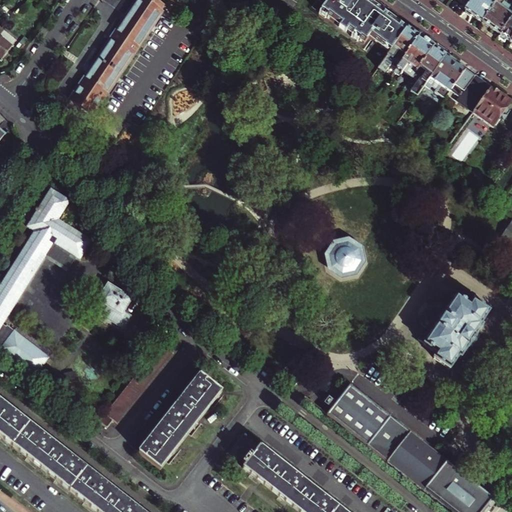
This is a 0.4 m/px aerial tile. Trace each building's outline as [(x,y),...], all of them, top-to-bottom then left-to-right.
[(136,0),(69,99),(92,115),(161,11),(158,9),(161,5),(154,0),(148,0),(147,2),(144,0),(136,0)] [(388,53),(405,28),(365,0),(327,0),(325,3),(320,0),(314,0),(310,6),(363,44),(368,38),(388,53)] [(480,21),(495,0),(469,0),(466,4),(464,8),(463,8),(480,21)] [(495,0),(480,21),(498,33),(511,13),(511,12),(500,4),(502,0),(495,0)] [(508,41),(511,35),(511,13),(498,33),(499,34),(497,36),(504,41),(506,39),(508,41)] [(0,32),(0,58),(0,59),(16,38),(4,28),(0,32)] [(418,38),(405,28),(388,53),(377,68),(383,73),(391,63),(397,67),(418,38)] [(418,38),(397,67),(393,72),(398,76),(401,72),(410,78),(411,77),(432,47),(418,38)] [(444,56),(432,47),(411,77),(417,81),(409,92),(415,96),(425,83),(444,56)] [(444,56),(425,83),(435,90),(435,95),(439,97),(445,96),(446,94),(453,85),(463,92),(473,77),(444,56)] [(472,112),(489,88),(473,77),(463,92),(453,85),(446,94),(472,112)] [(493,88),(489,88),(472,112),(492,127),(499,117),(502,119),(509,110),(506,107),(509,103),(497,94),(497,92),(493,88)] [(0,349),(32,375),(47,357),(5,324),(4,326),(1,323),(44,256),(53,242),(75,256),(78,258),(90,239),(58,217),(69,200),(50,188),(27,223),(34,228),(0,282),(0,349)] [(511,218),(507,225),(500,235),(511,243),(511,218)] [(53,242),(44,256),(66,270),(75,256),(53,242)] [(130,298),(107,283),(97,299),(107,305),(101,314),(122,327),(130,314),(123,310),(130,298)] [(455,294),(454,295),(446,290),(414,337),(434,351),(431,356),(447,368),(456,355),(458,357),(465,347),(467,348),(476,334),(474,333),(480,324),(478,322),(487,310),(470,298),(467,303),(455,294)] [(165,356),(170,350),(159,342),(155,348),(165,356)] [(165,356),(155,348),(150,353),(161,362),(165,356)] [(150,353),(145,360),(156,368),(161,362),(150,353)] [(143,362),(141,365),(151,374),(156,368),(145,360),(143,362)] [(288,379),(295,370),(285,363),(278,372),(288,379)] [(141,365),(136,371),(147,379),(151,374),(141,365)] [(300,374),(295,370),(288,379),(286,382),(291,386),(300,374)] [(136,371),(132,377),(142,385),(147,379),(136,371)] [(199,372),(138,451),(159,468),(221,390),(199,372)] [(132,377),(127,383),(138,391),(142,385),(132,377)] [(127,383),(122,389),(133,397),(138,391),(127,383)] [(345,388),(325,413),(451,511),(478,511),(488,500),(451,471),(345,388)] [(133,397),(122,389),(118,395),(128,403),(133,397)] [(128,403),(118,395),(113,400),(124,409),(128,403)] [(142,511),(0,400),(0,434),(99,511),(142,511)] [(124,409),(113,400),(109,406),(119,415),(124,409)] [(119,415),(109,406),(104,413),(112,419),(114,421),(119,415)] [(104,413),(98,420),(106,427),(112,419),(104,413)] [(257,444),(241,432),(225,452),(241,465),(257,444)] [(241,465),(240,466),(299,511),(343,511),(257,444),(241,465)] [(457,457),(454,461),(460,467),(463,463),(457,457)]
